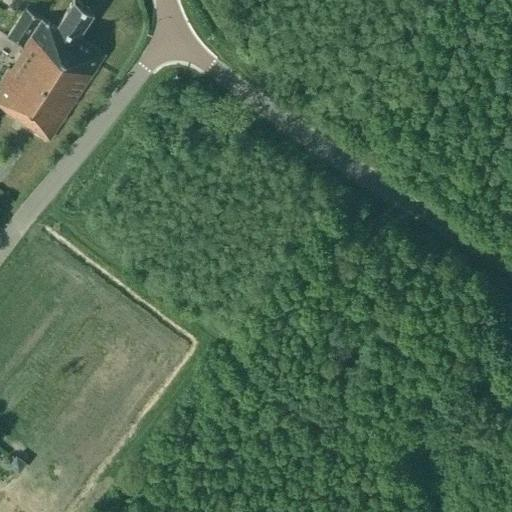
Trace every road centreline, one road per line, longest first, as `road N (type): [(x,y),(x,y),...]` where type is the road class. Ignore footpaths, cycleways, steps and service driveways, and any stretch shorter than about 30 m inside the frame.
road 1 (unclassified): [(511,260),(294,130),(206,68),(175,32)]
road 2 (unclassified): [(0,250),(175,32)]
